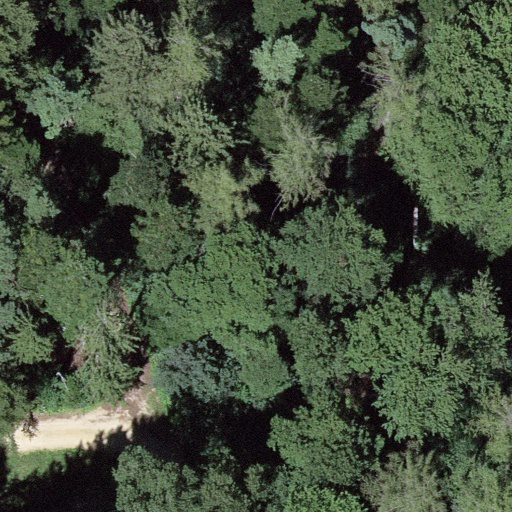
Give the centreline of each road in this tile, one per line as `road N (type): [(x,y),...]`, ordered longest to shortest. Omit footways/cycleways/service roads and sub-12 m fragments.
road 1 (track): [(176,511),(122,432),(0,444)]
road 2 (track): [(0,274),(122,432)]
